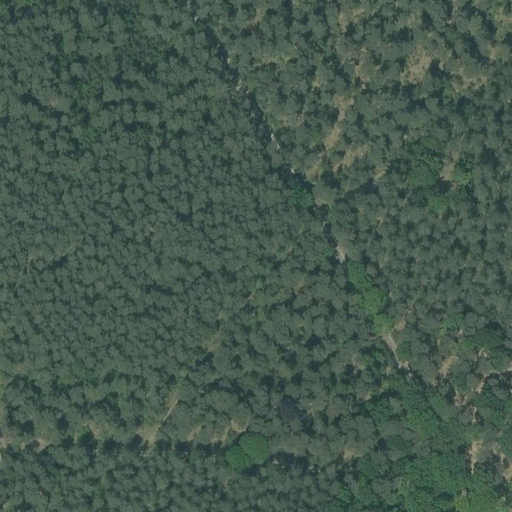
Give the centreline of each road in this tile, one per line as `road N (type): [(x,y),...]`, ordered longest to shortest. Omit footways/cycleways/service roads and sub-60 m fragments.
road 1 (track): [(478,499),(182,0)]
road 2 (track): [(145,444),(312,213),(511,52)]
road 3 (track): [(0,453),(145,444),(511,506)]
